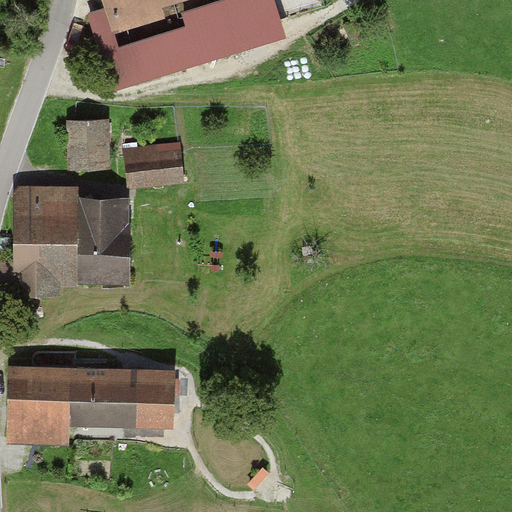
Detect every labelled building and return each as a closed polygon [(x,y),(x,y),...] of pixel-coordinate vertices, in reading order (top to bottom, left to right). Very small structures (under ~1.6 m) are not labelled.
[(103,0),(114,37),(214,8),(211,0),(103,0)] [(70,166),(114,165),(112,112),(69,114),(70,166)] [(186,144),(128,151),(133,188),(190,181),(186,144)] [(82,190),(16,189),(15,292),(85,293),(85,283),(135,283),(136,198),(82,198),(82,190)] [(178,367),(10,365),(9,443),(71,443),(71,425),(139,425),(139,434),(177,435),(178,367)]
